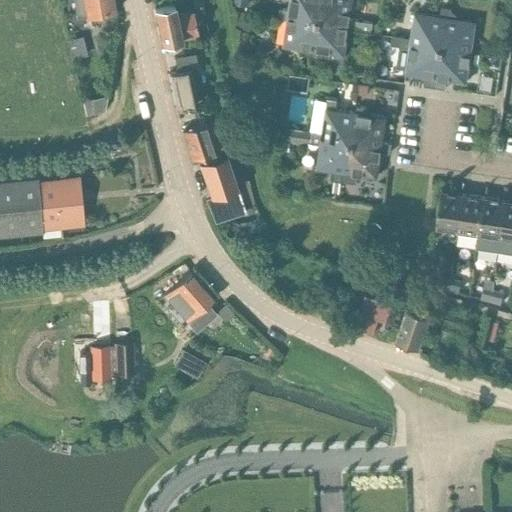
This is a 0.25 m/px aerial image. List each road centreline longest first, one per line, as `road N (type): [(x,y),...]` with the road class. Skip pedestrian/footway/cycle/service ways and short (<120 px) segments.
road 1 (tertiary): [(511,404),(297,328),(238,289),(182,196),(135,0)]
road 2 (residential): [(511,166),(432,155),(440,101)]
